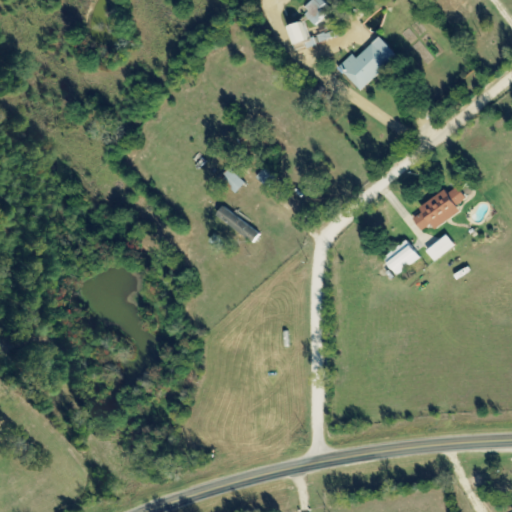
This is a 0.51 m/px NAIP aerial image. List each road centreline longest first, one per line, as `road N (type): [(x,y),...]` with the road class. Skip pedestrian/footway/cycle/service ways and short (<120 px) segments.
road 1 (residential): [(317,464),(317,278),(328,233),(511,73)]
road 2 (secondary): [(143,511),(350,456),(511,439)]
